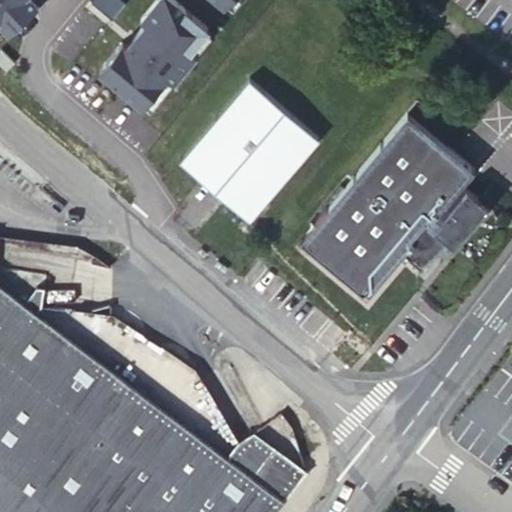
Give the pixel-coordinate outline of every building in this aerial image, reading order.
[(0,0),(0,24),(9,34),(40,6),(34,0),(0,0)] [(125,0),(92,0),(92,1),(113,18),(126,1),(125,0)] [(100,67),(144,104),(168,74),(174,79),(196,52),(191,48),(208,26),(176,0),(156,0),(142,17),(146,21),(127,43),(123,40),(100,67)] [(251,237),(315,152),(243,98),(179,183),(251,237)] [(476,180),(407,126),(304,258),(373,312),(408,268),(425,281),(453,254),(458,258),(491,215),(464,195),(476,180)] [(0,511),(275,511),(307,471),(279,450),(258,479),(230,458),(122,377),(0,286),(0,511)] [(258,479),(279,450),(251,429),(230,458),(258,479)]
